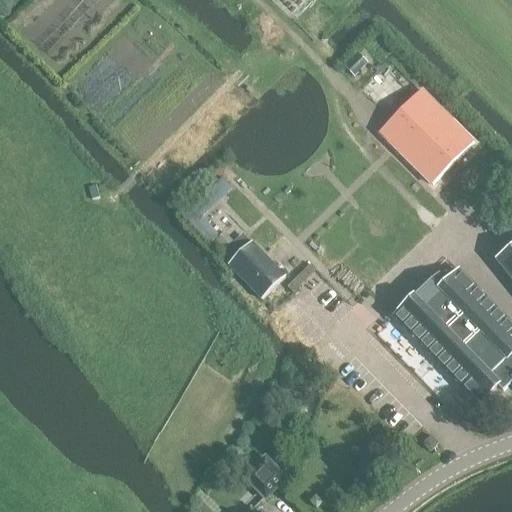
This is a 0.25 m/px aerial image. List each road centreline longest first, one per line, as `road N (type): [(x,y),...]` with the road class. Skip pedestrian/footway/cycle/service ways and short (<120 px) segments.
road 1 (track): [(109,203),(239,74),(289,37),(342,91),(340,120),(451,236)]
road 2 (tertiary): [(511,449),(441,481),(398,511)]
